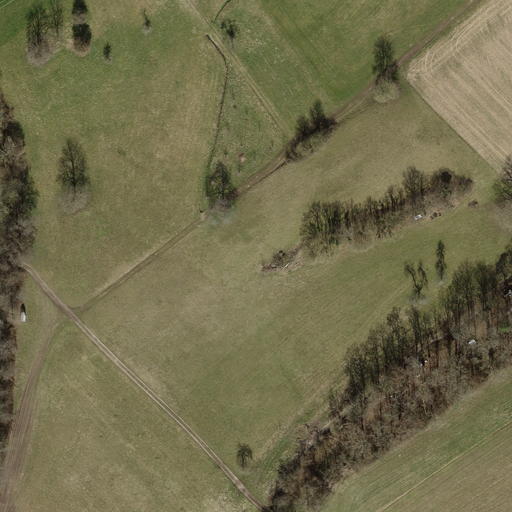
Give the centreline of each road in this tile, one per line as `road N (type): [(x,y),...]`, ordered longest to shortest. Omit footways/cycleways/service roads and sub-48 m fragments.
road 1 (track): [(72,316),(352,106),(476,0)]
road 2 (track): [(267,511),(33,272),(0,260)]
road 3 (track): [(72,316),(46,338),(1,511)]
